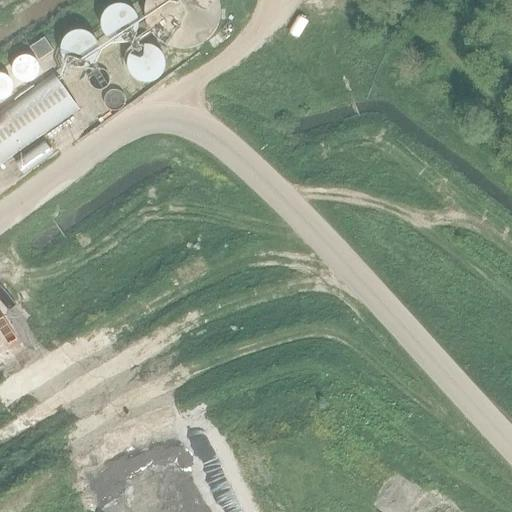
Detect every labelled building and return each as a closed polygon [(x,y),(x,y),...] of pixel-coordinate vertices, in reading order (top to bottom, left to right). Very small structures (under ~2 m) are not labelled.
[(218,19),(219,13),(218,5),(216,0),(143,0),(142,7),(141,13),(142,21),(144,28),(149,36),(154,41),(159,46),(168,50),(177,51),(183,51),(189,50),(197,48),(204,43),(209,38),(212,34),(216,25),(218,19)] [(138,30),(139,23),(138,15),(136,12),(133,9),(126,5),(123,4),(117,4),(114,5),(110,7),(106,10),(102,16),(101,23),(102,30),(106,36),(109,39),(113,41),(117,42),(121,42),(128,40),(131,39),(134,36),(138,30)] [(98,56),(100,48),(98,41),(97,38),(94,34),(87,30),(83,29),(78,29),(75,30),(71,32),(66,36),(63,42),(62,49),(63,55),(66,61),(70,64),(73,66),(77,67),(82,68),(88,66),(91,64),(95,61),(98,56)] [(46,44),(43,40),(32,48),(40,59),(51,51),(46,44)] [(163,72),(164,64),(163,57),(161,54),(158,50),(151,46),(148,45),(143,46),(139,46),(135,48),(131,52),(127,58),(126,65),(127,71),(131,77),(135,80),(138,82),(142,83),(146,84),(153,82),(156,80),(159,77),(163,72)] [(111,81),(111,80),(110,76),(108,73),(105,71),(101,69),(99,69),(95,71),(92,73),(90,77),(89,81),(91,86),(93,88),(96,90),(101,91),(105,90),(108,88),(110,85),(111,81)] [(53,74),(51,75),(0,111),(0,165),(79,110),(53,74)] [(3,94),(19,97),(23,77),(7,74),(3,94)]
